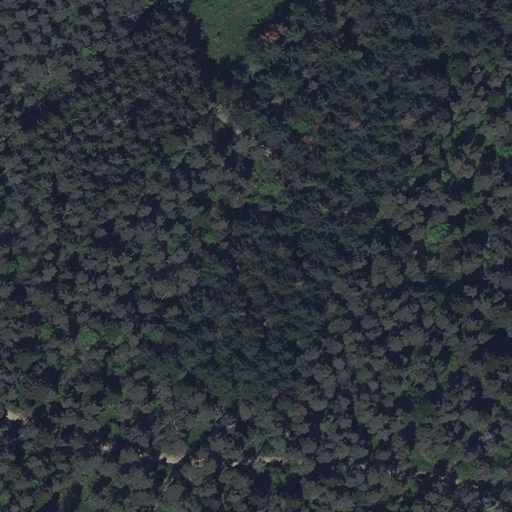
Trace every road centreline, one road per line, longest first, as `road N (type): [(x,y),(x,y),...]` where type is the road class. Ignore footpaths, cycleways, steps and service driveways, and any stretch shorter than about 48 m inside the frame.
road 1 (track): [(511,489),(334,461),(135,455),(0,410)]
road 2 (track): [(511,306),(253,146),(210,106),(172,0)]
